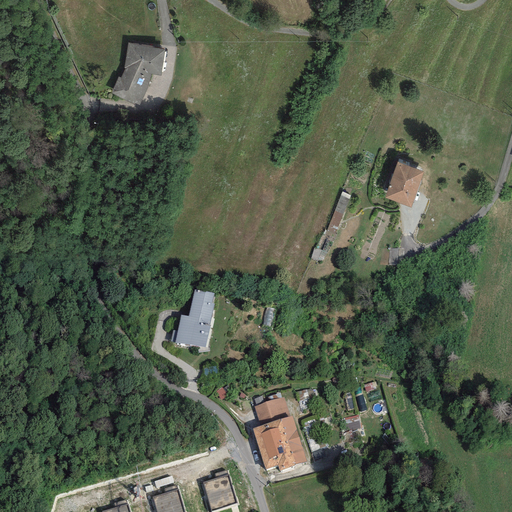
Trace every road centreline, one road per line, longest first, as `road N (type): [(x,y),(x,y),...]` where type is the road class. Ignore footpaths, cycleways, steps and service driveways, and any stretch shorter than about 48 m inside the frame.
road 1 (unclassified): [(260,511),(257,464),(229,425),(133,368),(108,328),(89,122),(45,0)]
road 2 (unclassified): [(209,0),(241,20),(305,33),(350,32),(393,0)]
road 3 (unclassified): [(406,209),(411,244),(437,247),(495,196),(511,141)]
road 4 (unclassified): [(142,114),(166,81),(172,52),(161,0)]
